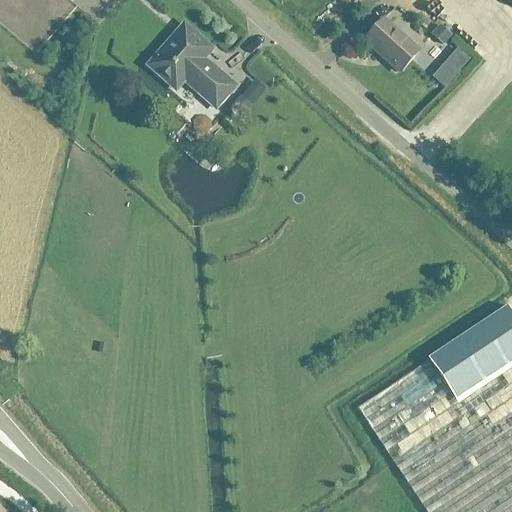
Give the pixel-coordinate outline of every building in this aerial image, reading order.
[(418,28),(430,44),(444,34),(432,18),(418,28)] [(399,72),(418,52),(382,19),(364,40),(399,72)] [(183,25),(148,66),(169,85),(176,91),(185,81),(215,108),(234,87),(203,59),(211,49),(183,25)] [(440,80),(466,57),(454,44),(428,67),(440,80)] [(454,401),(511,363),(511,314),(508,309),(428,362),(454,401)] [(511,511),(511,363),(454,401),(428,362),(357,409),(425,511),(511,511)]
